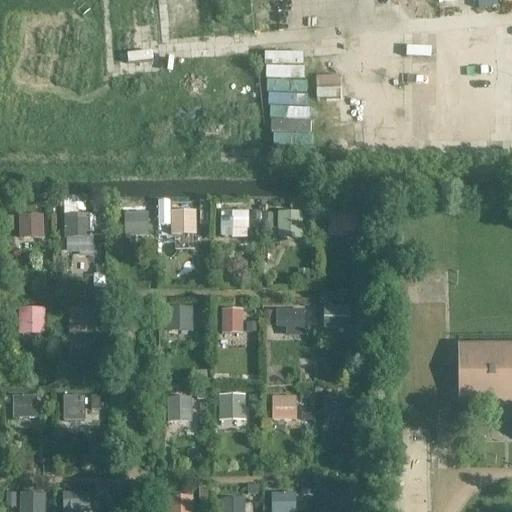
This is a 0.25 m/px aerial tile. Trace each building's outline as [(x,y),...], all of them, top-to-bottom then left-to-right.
[(250,238),(252,211),(222,209),(221,236),(250,238)] [(202,213),(178,213),(178,238),(202,238),(202,213)] [(311,213),(286,213),(286,238),(311,238),(311,213)] [(98,214),(73,214),(73,238),(98,238),(98,214)] [(97,331),(96,308),(73,309),(73,331),(97,331)] [(276,309),(276,331),(305,331),(305,309),(276,309)] [(50,313),(26,313),(26,338),(50,338),(50,313)] [(256,313),(231,313),(231,338),(256,338),(256,313)] [(362,313),(337,313),(337,337),(362,337),(362,313)] [(511,405),(511,345),(459,346),(460,406),(511,405)] [(222,426),(245,427),(246,396),(223,395),(222,426)] [(94,396),(69,396),(69,421),(94,421),(94,396)] [(200,397),(175,397),(175,422),(200,422),(200,397)] [(304,397),(280,397),(280,421),(304,421),(304,397)] [(65,511),(92,511),(92,492),(65,492),(65,511)] [(296,511),(297,495),(274,494),(273,511),(296,511)] [(258,511),(258,499),(233,499),(233,511),(258,511)] [(361,511),(361,499),(337,499),(336,511),(361,511)] [(48,511),(49,500),(24,500),(24,511),(48,511)]
